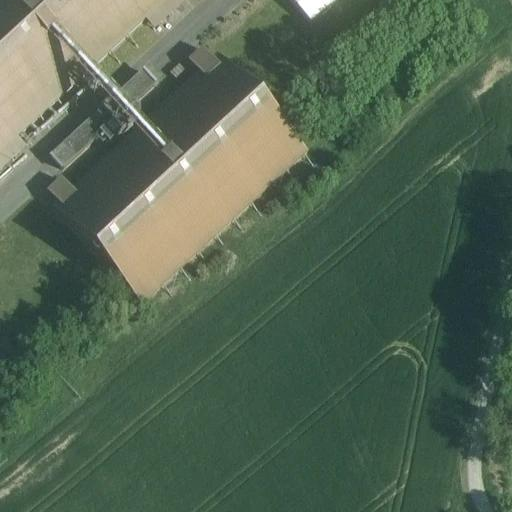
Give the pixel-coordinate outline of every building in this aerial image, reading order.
[(0,0),(0,154),(22,135),(145,21),(167,0),(0,0)] [(167,0),(145,21),(154,31),(187,0),(167,0)] [(338,0),(288,0),(311,25),(338,0)] [(198,75),(71,192),(62,182),(48,195),(57,205),(52,210),(142,307),(307,155),(217,58),(212,62),(203,52),(189,65),(198,75)] [(143,75),(51,159),(63,172),(101,137),(110,147),(136,122),(127,112),(154,88),(143,75)] [(22,135),(0,154),(0,172),(31,144),(22,135)]
